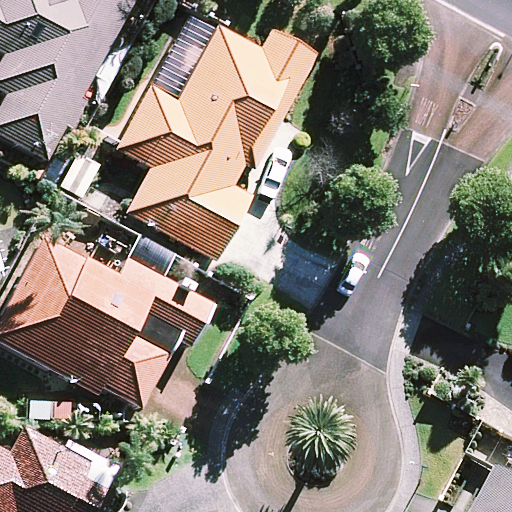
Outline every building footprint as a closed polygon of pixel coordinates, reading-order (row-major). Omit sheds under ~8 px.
[(145,0),(0,0),(0,62),(5,65),(0,74),(0,101),(8,106),(0,119),(0,145),(48,172),(145,0)] [(261,61),(221,39),(180,111),(154,97),(118,161),(153,180),(129,224),(216,272),(253,206),(235,197),(246,175),(254,180),(317,66),(273,41),(261,61)] [(168,258),(134,240),(121,265),(156,283),(168,258)] [(45,249),(0,333),(0,351),(99,405),(103,399),(141,420),(179,351),(190,357),(213,315),(126,268),(116,288),(45,249)] [(0,511),(99,511),(106,501),(85,489),(94,473),(27,437),(12,464),(0,457),(0,511)] [(511,511),(511,483),(501,478),(482,511),(511,511)]
